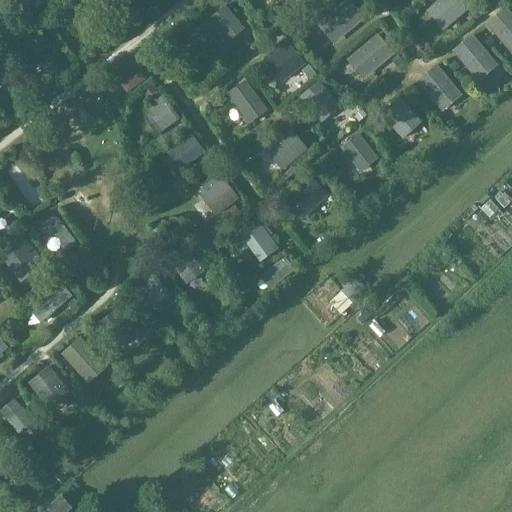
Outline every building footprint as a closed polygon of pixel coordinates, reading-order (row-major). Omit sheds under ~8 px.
[(218,0),(213,0),(208,5),(213,11),(222,3),(218,0)] [(347,0),(345,0),(316,24),(330,42),(361,17),(347,0)] [(439,0),(426,12),(443,32),(469,10),(459,0),(439,0)] [(487,0),(484,0),(480,3),(485,10),(491,5),(487,0)] [(224,6),(209,19),(227,40),(242,28),(224,6)] [(398,6),(392,12),(398,18),(404,13),(398,6)] [(511,14),(505,7),(485,24),(511,54),(511,53),(511,14)] [(477,8),(468,15),(474,22),(483,15),(477,8)] [(26,9),(20,14),(24,20),(31,15),(26,9)] [(36,17),(11,35),(19,45),(15,48),(23,59),(48,41),(40,30),(44,27),(36,17)] [(377,35),(346,60),(359,77),(391,51),(377,35)] [(472,35),(452,51),(477,82),(497,66),(472,35)] [(490,38),(484,43),(489,49),(496,44),(490,38)] [(304,64),(287,42),(264,61),(281,83),(304,64)] [(397,58),(391,63),(396,68),(401,63),(397,58)] [(453,62),(447,67),(452,73),(459,68),(453,62)] [(436,64),(416,81),(441,112),(462,95),(436,64)] [(0,88),(10,81),(0,67),(0,88)] [(309,67),(303,72),(309,80),(315,75),(309,67)] [(299,98),(321,124),(340,107),(318,81),(299,98)] [(236,88),(227,95),(248,124),(266,111),(247,84),(238,91),(236,88)] [(149,85),(140,92),(145,99),(155,92),(149,85)] [(142,119),(155,137),(180,119),(163,96),(155,102),(159,107),(142,119)] [(380,115),(402,140),(421,123),(399,98),(380,115)] [(285,108),(278,114),(283,120),(290,114),(285,108)] [(361,111),(354,117),(358,122),(366,116),(361,111)] [(298,116),(290,123),(295,130),(304,124),(298,116)] [(450,121),(444,126),(448,132),(455,127),(450,121)] [(265,152),(281,171),(308,150),(291,130),(265,152)] [(165,153),(180,172),(205,153),(191,134),(165,153)] [(354,138),(340,149),(357,170),(365,163),(368,167),(377,159),(358,135),(354,138)] [(152,161),(145,166),(149,172),(156,167),(152,161)] [(328,161),(320,166),(327,175),(334,170),(328,161)] [(404,165),(397,170),(403,178),(410,172),(404,165)] [(197,193),(214,217),(238,199),(221,175),(197,193)] [(312,181),(288,203),(301,218),(326,196),(312,181)] [(234,207),(228,212),(232,218),(239,213),(234,207)] [(282,207),(274,213),(280,221),(287,214),(282,207)] [(36,215),(29,220),(34,226),(40,221),(36,215)] [(46,242),(55,235),(67,251),(76,244),(55,215),(36,228),(46,242)] [(239,235),(259,263),(274,252),(254,224),(239,235)] [(178,232),(171,237),(176,243),(183,238),(178,232)] [(0,252),(0,256),(20,283),(44,265),(23,236),(0,252)] [(166,261),(186,285),(204,270),(184,246),(166,261)] [(135,288),(154,312),(172,297),(153,273),(135,288)] [(73,298),(66,304),(71,310),(78,304),(73,298)] [(96,325),(115,350),(136,335),(116,309),(96,325)] [(107,366),(79,337),(61,354),(88,384),(107,366)] [(149,340),(144,345),(149,351),(154,346),(149,340)] [(182,347),(174,353),(180,359),(187,353),(182,347)] [(28,384),(48,410),(70,393),(49,367),(28,384)] [(119,377),(113,383),(118,389),(124,383),(119,377)] [(0,410),(0,412),(18,435),(33,423),(14,399),(0,410)] [(61,418),(56,422),(57,427),(59,430),(66,425),(61,418)] [(59,469),(53,475),(59,482),(64,478),(63,476),(64,475),(59,469)] [(61,496),(72,508),(82,499),(71,487),(61,496)] [(41,511),(68,511),(72,508),(60,495),(41,511)]
